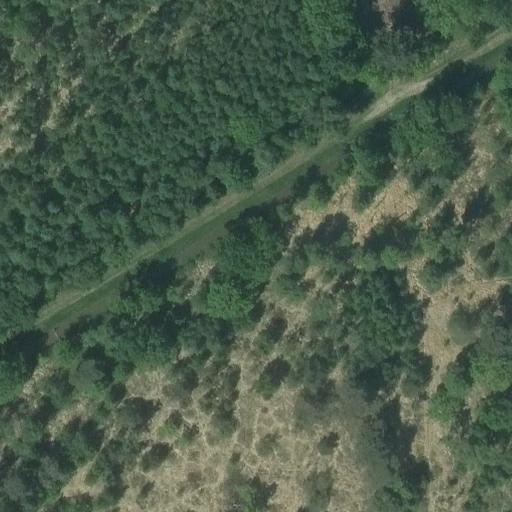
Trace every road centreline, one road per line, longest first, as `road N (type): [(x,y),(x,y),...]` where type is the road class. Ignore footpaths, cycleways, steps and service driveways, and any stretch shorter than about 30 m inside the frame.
road 1 (track): [(342,0),(387,111),(0,352)]
road 2 (track): [(387,111),(511,35)]
